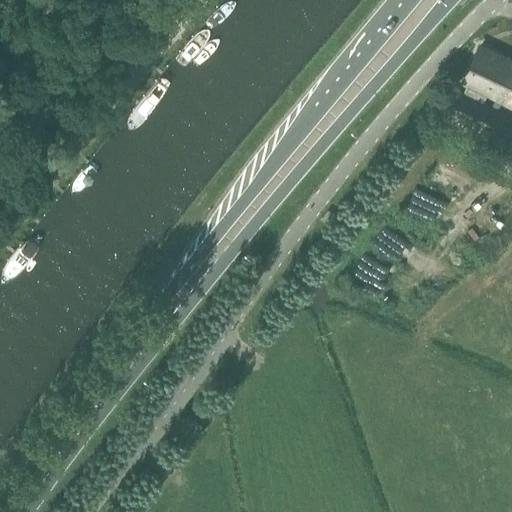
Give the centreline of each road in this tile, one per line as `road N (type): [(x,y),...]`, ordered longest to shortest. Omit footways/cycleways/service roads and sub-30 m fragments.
road 1 (unclassified): [(80,511),(419,74),(498,0)]
road 2 (primary): [(142,342),(168,329),(448,0)]
road 3 (primary): [(403,0),(155,309),(142,342)]
road 4 (primary): [(21,511),(142,342)]
